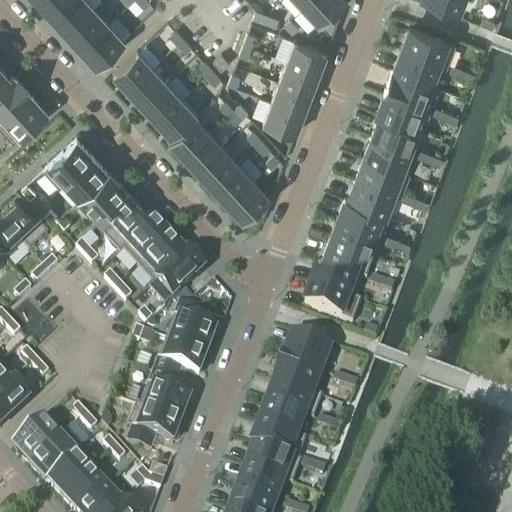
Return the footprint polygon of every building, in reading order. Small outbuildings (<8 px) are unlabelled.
[(37,0),(36,1),(51,17),(69,0),(37,0)] [(69,0),(51,17),(66,33),(92,8),(85,0),(69,0)] [(310,0),(303,7),(330,37),(338,16),(333,10),(344,0),(310,0)] [(430,0),(457,10),(461,0),(430,0)] [(66,33),(80,49),(107,24),(92,8),(66,33)] [(252,18),(263,23),(266,15),(255,11),(252,18)] [(266,15),(263,23),(275,27),(275,26),(277,19),(266,15)] [(482,17),(480,24),(491,28),(494,21),(482,17)] [(289,20),(283,25),(291,34),(297,29),(289,20)] [(107,24),(80,49),(96,65),(122,40),(107,24)] [(408,28),(400,50),(446,67),(455,45),(445,42),(408,28)] [(168,36),(176,44),(182,39),(174,30),(168,36)] [(246,33),(242,45),(250,48),(254,36),(246,33)] [(182,39),(176,44),(184,53),(190,48),(182,39)] [(293,40),(285,61),(317,73),(325,52),(293,40)] [(250,48),(242,45),(238,56),(245,59),(250,48)] [(112,74),(127,90),(152,67),(137,50),(112,74)] [(391,70),(391,71),(438,89),(438,88),(434,86),(441,67),(446,68),(446,67),(400,50),(392,70),(391,70)] [(229,63),(221,54),(212,62),(220,71),(229,63)] [(285,61),(277,81),(309,93),(317,73),(285,61)] [(197,67),(206,76),(212,71),(203,62),(197,67)] [(448,73),(460,77),(463,69),(451,65),(448,73)] [(127,90),(142,106),(167,83),(152,67),(127,90)] [(0,87),(9,79),(9,78),(0,68),(0,87)] [(463,69),(460,77),(471,81),(474,73),(463,69)] [(212,71),(206,76),(214,85),(219,80),(220,80),(212,71)] [(391,71),(383,92),(430,110),(438,89),(391,71)] [(228,85),(235,88),(239,77),(231,74),(227,85),(228,85)] [(0,87),(0,119),(29,93),(12,75),(11,76),(9,78),(9,79),(0,87)] [(277,81),(269,101),(302,113),(309,93),(277,81)] [(142,106),(156,122),(182,99),(167,83),(142,106)] [(383,93),(376,114),(422,131),(430,110),(383,92),(382,93),(383,93)] [(29,93),(0,119),(0,129),(12,143),(19,136),(42,115),(46,111),(29,93)] [(167,140),(168,141),(196,115),(182,99),(156,122),(170,137),(167,140)] [(218,107),(226,116),(232,110),(224,101),(224,102),(218,107)] [(302,113),(269,101),(261,122),(294,134),(302,113)] [(237,106),(233,109),(241,118),(247,113),(239,104),(237,106)] [(432,115),(444,120),(446,112),(435,108),(432,115)] [(232,110),(226,116),(235,125),(241,119),(232,110)] [(446,112),(444,120),(455,124),(457,116),(446,112)] [(378,116),(370,136),(412,152),(413,151),(408,149),(415,130),(422,132),(422,131),(376,114),(375,115),(378,116)] [(171,144),(183,157),(209,132),(195,117),(197,115),(196,115),(168,141),(171,144)] [(183,157),(197,173),(224,148),(209,132),(183,157)] [(246,137),(254,146),(260,140),(252,132),(246,137)] [(370,136),(362,158),(409,175),(409,174),(405,173),(412,152),(370,136)] [(58,188),(64,183),(63,183),(92,156),(76,139),(70,145),(47,165),(42,170),(58,188)] [(260,140),(254,146),(262,155),(268,149),(260,140)] [(197,173),(212,188),(238,164),(224,148),(197,173)] [(416,158),(427,162),(430,155),(419,150),(416,158)] [(279,161),(274,155),(265,163),(270,169),(279,161)] [(430,155),(427,162),(439,166),(441,159),(430,155)] [(64,183),(79,199),(107,173),(107,172),(100,165),(92,156),(63,183),(64,183)] [(362,158),(354,179),(401,196),(409,175),(362,158)] [(212,188),(227,204),(253,180),(238,164),(212,188)] [(79,199),(94,216),(124,188),(109,172),(107,173),(79,199)] [(344,198),(343,199),(385,215),(386,214),(384,213),(391,194),(400,197),(401,196),(354,179),(347,199),(344,198)] [(253,180),(227,204),(242,221),(253,210),(261,219),(269,198),(253,180)] [(21,191),(29,199),(35,194),(26,184),(20,190),(21,191)] [(109,232),(110,233),(138,206),(140,205),(124,188),(94,216),(109,232)] [(400,200),(411,205),(414,197),(403,193),(400,200)] [(414,197),(411,205),(422,209),(425,201),(414,197)] [(343,199),(335,221),(377,236),(385,215),(343,199)] [(14,201),(0,213),(0,222),(22,247),(21,247),(28,254),(47,237),(40,229),(14,201)] [(119,257),(122,254),(121,253),(154,223),(139,207),(138,206),(110,233),(109,232),(102,239),(119,257)] [(43,215),(52,224),(58,219),(49,210),(43,215)] [(58,219),(52,224),(63,236),(69,230),(58,219)] [(335,221),(327,242),(374,259),(374,258),(365,255),(372,236),(377,237),(377,236),(335,221)] [(0,258),(4,263),(5,262),(21,247),(22,247),(0,222),(0,258)] [(122,254),(137,270),(169,240),(154,223),(121,253),(122,254)] [(384,243),(395,248),(398,240),(387,236),(384,243)] [(137,270),(152,286),(184,257),(184,256),(169,240),(137,270)] [(398,240),(395,248),(406,252),(409,244),(398,240)] [(319,262),(318,263),(366,281),(374,259),(327,242),(320,262),(319,262)] [(74,249),(83,258),(89,252),(80,243),(74,249)] [(89,252),(83,258),(91,267),(97,261),(89,252)] [(152,286),(147,290),(163,308),(165,307),(176,297),(177,297),(192,282),(202,273),(185,255),(184,256),(184,257),(152,286)] [(51,260),(42,268),(47,274),(56,266),(51,260)] [(318,263),(310,284),(353,300),(361,280),(365,282),(366,281),(318,263)] [(47,274),(42,268),(30,279),(35,285),(47,274)] [(103,279),(113,291),(119,286),(109,274),(103,279)] [(368,286),(379,290),(382,283),(371,278),(368,286)] [(382,283),(379,290),(390,294),(393,287),(382,283)] [(12,295),(18,301),(30,290),(24,284),(12,295)] [(353,300),(310,284),(310,285),(311,285),(303,307),(340,321),(348,300),(353,301),(353,300)] [(119,286),(113,291),(124,303),(130,298),(119,286)] [(178,305),(173,318),(197,327),(201,314),(178,305)] [(151,320),(143,311),(137,317),(145,325),(151,320)] [(0,324),(5,330),(11,324),(0,312),(0,324)] [(173,319),(165,340),(206,356),(208,349),(214,334),(202,329),(197,327),(173,318),(173,319)] [(11,324),(5,330),(13,338),(19,333),(11,324)] [(365,327),(362,335),(373,339),(376,332),(365,327)] [(142,332),(135,329),(130,340),(138,343),(142,332)] [(282,359),(282,360),(324,376),(325,375),(320,374),(328,352),(291,338),(283,360),(282,359)] [(165,340),(152,374),(175,383),(180,371),(185,373),(192,376),(197,378),(206,356),(165,340)] [(19,356),(30,368),(36,362),(25,351),(19,356)] [(282,360),(274,382),(321,399),(321,398),(317,397),(324,376),(282,360)] [(36,362),(30,368),(41,380),(47,374),(36,362)] [(120,371),(125,373),(128,366),(122,364),(120,371)] [(0,395),(11,386),(11,387),(13,385),(0,370),(0,395)] [(152,374),(148,386),(171,395),(175,383),(152,374)] [(331,383),(342,387),(345,380),(334,376),(331,383)] [(345,380),(342,387),(354,392),(356,384),(345,380)] [(274,383),(266,403),(313,421),(321,399),(274,382),(273,382),(274,383)] [(0,395),(0,428),(4,424),(27,403),(11,387),(11,386),(0,395)] [(147,387),(140,408),(139,409),(180,424),(185,411),(188,402),(176,397),(171,395),(148,386),(147,387)] [(266,403),(258,425),(305,442),(305,441),(296,438),(299,431),(303,418),(312,422),(313,421),(266,403)] [(71,412),(79,421),(85,415),(77,406),(71,412)] [(126,429),(131,431),(154,440),(159,441),(168,445),(172,446),(180,424),(139,409),(140,408),(135,406),(126,429)] [(85,415),(79,421),(90,432),(96,427),(85,415)] [(315,426),(326,430),(329,423),(318,418),(315,426)] [(12,450),(28,467),(58,440),(57,439),(42,422),(12,450)] [(329,423),(326,430),(337,434),(340,427),(329,423)] [(258,425),(250,446),(300,464),(300,463),(297,462),(305,442),(258,425)] [(154,440),(131,431),(126,443),(128,444),(141,449),(149,452),(154,440)] [(44,485),(45,484),(45,483),(80,450),(64,433),(57,439),(58,440),(28,467),(44,485)] [(101,445),(110,454),(116,449),(107,440),(101,445)] [(253,448),(245,468),(291,486),(300,464),(250,446),(250,447),(253,448)] [(116,449),(110,454),(118,463),(124,457),(116,449)] [(47,485),(60,500),(89,473),(89,474),(96,468),(96,467),(80,450),(45,483),(45,484),(47,485)] [(302,461),(299,469),(310,473),(313,465),(302,461)] [(313,465),(310,473),(321,477),(324,470),(313,465)] [(147,477),(162,483),(166,473),(151,467),(147,477)] [(245,468),(237,490),(274,504),(282,483),(291,487),(291,486),(245,468)] [(143,485),(144,485),(150,479),(148,478),(147,477),(141,470),(135,476),(140,481),(143,485)] [(60,500),(71,511),(80,511),(104,490),(89,474),(89,473),(60,500)] [(150,479),(144,485),(158,490),(159,491),(162,483),(150,479)] [(104,490),(80,511),(114,511),(121,506),(127,500),(111,483),(104,490)] [(237,490),(229,511),(231,511),(271,511),(274,504),(237,490)]
